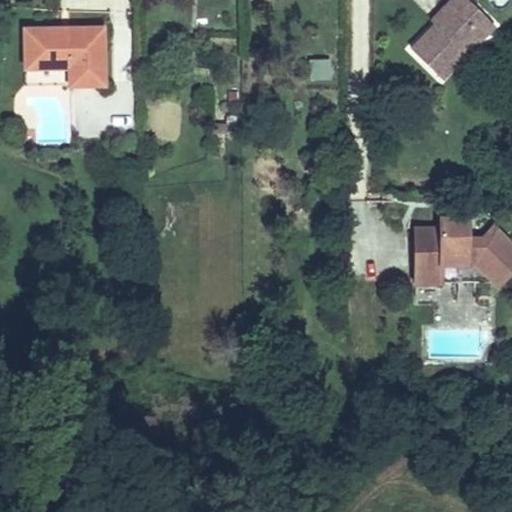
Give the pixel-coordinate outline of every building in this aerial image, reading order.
[(486,0),(460,0),(465,3),(449,20),(427,43),(460,73),(507,18),(486,0)] [(465,3),(460,0),(454,0),(442,15),(449,20),(465,3)] [(81,68),(81,85),(114,84),(114,26),(35,26),(36,68),(81,68)] [(37,86),(81,85),(81,68),(36,68),(37,86)] [(403,224),(403,263),(428,262),(428,257),(466,256),(487,280),(511,260),(511,255),(486,223),(475,232),(453,231),(452,212),(425,212),(425,223),(403,224)] [(428,262),(403,263),(403,277),(428,277),(428,262)]
